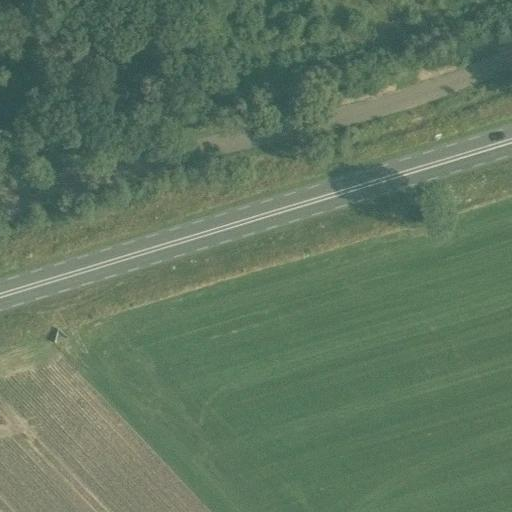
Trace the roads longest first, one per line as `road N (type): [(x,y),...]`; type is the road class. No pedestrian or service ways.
road 1 (primary): [(0,294),(511,139)]
road 2 (unclassified): [(0,207),(170,155),(303,130),(511,60)]
